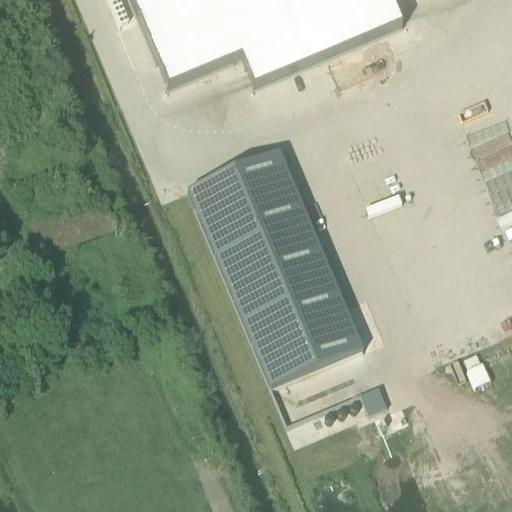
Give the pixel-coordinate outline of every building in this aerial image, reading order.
[(395,0),(126,0),(167,96),(241,65),(253,95),(403,33),(390,3),(395,0)] [(363,358),(279,158),(187,197),(270,396),(363,358)] [(106,212),(71,225),(67,212),(27,226),(31,238),(41,262),(115,237),(106,212)] [(378,394),(360,402),(368,422),(386,414),(378,394)] [(296,451),(365,421),(356,401),(288,431),(296,451)] [(471,511),(425,402),(296,456),(319,511),(471,511)]
